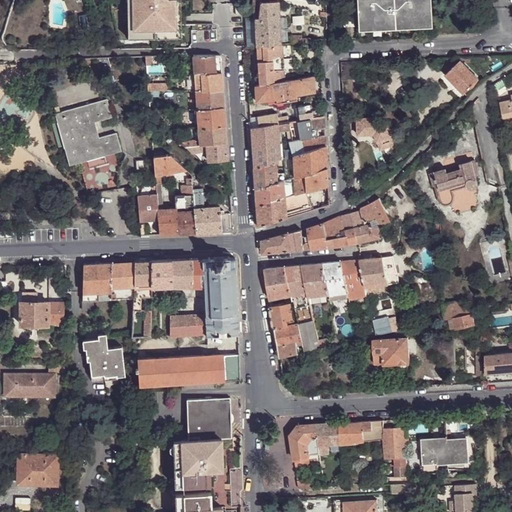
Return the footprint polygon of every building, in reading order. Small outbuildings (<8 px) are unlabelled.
[(125,0),(127,23),(128,23),(129,40),(182,39),(182,24),(181,14),(181,12),(176,12),(176,0),(175,0),(125,0)] [(255,17),(256,45),(260,45),(281,44),(279,1),(268,1),(268,0),(252,0),(252,9),(252,11),(255,11),(255,17)] [(358,0),(359,25),(432,22),(431,0),(358,0)] [(345,26),(354,26),(354,14),(344,15),(345,26)] [(247,45),(249,45),(256,45),(255,17),(245,18),(247,45)] [(256,62),(257,85),(284,80),(283,66),(279,67),(278,56),(283,55),(283,43),(281,44),(260,45),(261,61),(256,62)] [(220,55),(196,55),(198,73),(201,73),(221,73),(220,55)] [(157,56),(145,56),(146,64),(158,64),(157,56)] [(104,58),(105,68),(112,68),(110,58),(104,58)] [(440,68),(446,74),(456,64),(452,59),(448,63),(447,61),(440,68)] [(456,64),(446,74),(465,92),(479,79),(460,60),(456,64)] [(340,66),(341,80),(362,79),(361,66),(340,66)] [(222,90),(221,73),(201,73),(202,89),(222,90)] [(257,85),(255,85),(256,100),(276,97),(276,102),(295,98),(295,94),(314,91),(313,75),(284,80),(257,85)] [(469,97),(482,83),(479,79),(465,92),(469,97)] [(223,106),(222,90),(202,89),(195,90),(195,97),(196,105),(196,108),(197,109),(223,106)] [(107,99),(56,114),(70,166),(122,151),(117,133),(100,138),(96,122),(112,117),(107,99)] [(506,121),(511,119),(511,99),(501,102),(506,121)] [(298,105),(300,119),(319,116),(318,108),(312,109),(312,103),(298,105)] [(198,127),(224,125),(223,106),(197,109),(198,127)] [(257,115),(259,126),(277,123),(279,123),(278,112),(257,115)] [(298,119),(299,139),(303,138),(319,135),(319,129),(324,128),(324,115),(319,116),(300,119),(298,119)] [(379,118),(357,118),(358,135),(370,135),(376,140),(380,150),(396,145),(388,124),(383,125),(379,123),(379,118)] [(251,128),(253,167),(275,160),(278,159),(280,158),(277,123),(259,126),(251,128)] [(226,142),(224,125),(198,127),(199,140),(200,144),(205,144),(226,142)] [(167,137),(171,133),(168,130),(165,127),(161,131),(167,137)] [(319,135),(303,138),(303,151),(325,145),(325,134),(319,135)] [(227,158),(226,142),(205,144),(205,154),(206,160),(227,158)] [(205,154),(205,144),(200,144),(183,146),(192,155),(205,154)] [(304,174),(327,167),(325,145),(303,151),(293,154),(294,176),(304,174)] [(160,172),(184,168),(168,153),(153,155),(155,173),(160,172)] [(144,173),(143,158),(135,159),(137,173),(144,173)] [(253,167),(255,188),(276,181),(276,173),(275,163),(275,160),(253,167)] [(429,173),(433,187),(435,187),(439,200),(439,202),(442,205),(445,207),(449,206),(453,204),(455,201),(455,197),(454,191),(467,187),(470,190),(473,191),(476,189),(478,187),(478,183),(473,161),(460,164),(461,169),(447,173),(446,168),(429,173)] [(258,226),(286,218),(310,211),(311,211),(307,191),(328,185),(327,167),(304,174),(306,191),(296,194),(284,197),(256,204),(258,226)] [(276,173),(276,181),(285,179),(285,172),(276,173)] [(199,191),(195,178),(191,174),(191,184),(192,191),(199,191)] [(276,181),(255,188),(256,204),(284,197),(296,194),(306,191),(304,174),(294,176),(293,176),(285,179),(276,181)] [(181,195),(192,194),(192,191),(191,184),(180,184),(181,195)] [(193,206),(193,208),(201,207),(201,191),(199,191),(192,191),(192,194),(193,206)] [(138,195),(139,219),(158,219),(158,209),(156,193),(138,195)] [(175,206),(193,206),(192,194),(181,195),(175,195),(175,206)] [(379,197),(369,203),(372,207),(380,225),(381,225),(382,226),(391,221),(379,197)] [(194,233),(221,232),(220,217),(219,206),(201,207),(193,208),(193,210),(194,233)] [(361,207),(361,209),(364,221),(369,219),(370,224),(371,224),(371,227),(377,225),(380,225),(372,207),(364,210),(361,207)] [(159,234),(177,234),(175,211),(175,208),(162,209),(158,209),(158,219),(159,234)] [(364,221),(361,209),(352,212),(355,228),(365,225),(364,221)] [(177,234),(194,233),(193,210),(175,211),(177,234)] [(346,230),(355,228),(352,212),(342,215),(346,230)] [(341,215),(323,223),(329,247),(349,245),(358,243),(355,228),(346,230),(342,215),(341,215)] [(303,241),(305,249),(329,247),(323,223),(307,228),(310,240),(307,240),(303,241)] [(380,238),(377,225),(371,227),(371,224),(370,224),(365,225),(355,228),(358,243),(380,238)] [(263,253),(305,249),(303,241),(301,230),(290,233),(274,237),(262,240),(263,253)] [(382,255),(360,259),(366,286),(378,284),(388,282),(382,255)] [(207,259),(202,259),(204,286),(205,286),(205,297),(206,314),(207,334),(207,336),(237,335),(237,321),(238,321),(238,313),(237,313),(236,308),(237,308),(237,306),(236,306),(236,296),(237,296),(237,294),(236,294),(235,284),(237,284),(236,282),(235,282),(235,272),(236,272),(236,270),(235,270),(235,266),(236,266),(235,258),(230,258),(230,257),(229,257),(229,256),(228,256),(228,257),(224,257),(224,256),(222,256),(223,257),(215,258),(215,257),(214,257),(214,258),(210,258),(210,257),(208,257),(208,258),(207,258),(207,259)] [(198,257),(171,259),(171,286),(192,286),(204,286),(202,259),(198,259),(198,257)] [(171,259),(153,260),(152,285),(152,287),(171,286),(171,259)] [(360,259),(342,261),(347,292),(349,301),(357,301),(358,306),(369,305),(367,294),(366,286),(360,259)] [(135,260),(111,261),(111,286),(125,286),(134,285),(135,260)] [(153,260),(135,260),(134,285),(141,285),(146,285),(152,285),(153,260)] [(111,261),(84,263),(84,271),(84,292),(111,290),(111,286),(111,261)] [(342,261),(323,262),(329,294),(347,292),(342,261)] [(323,262),(303,264),(310,297),(318,295),(329,294),(323,262)] [(285,266),(291,295),(293,295),(296,307),(311,304),(310,297),(303,264),(285,266)] [(265,268),(270,299),(291,295),(285,266),(265,268)] [(378,284),(366,286),(367,294),(380,292),(378,284)] [(134,298),(134,285),(125,286),(125,290),(124,290),(123,298),(134,298)] [(125,286),(111,286),(111,290),(111,299),(123,298),(124,290),(125,290),(125,286)] [(192,286),(171,286),(171,296),(191,297),(192,286)] [(205,286),(204,286),(192,286),(191,297),(205,297),(205,286)] [(111,299),(111,290),(84,292),(84,300),(95,299),(111,299)] [(21,301),(35,301),(35,292),(21,292),(21,301)] [(330,299),(329,294),(318,295),(321,307),(331,305),(330,299)] [(318,295),(310,297),(311,304),(315,320),(315,321),(323,319),(321,307),(318,295)] [(206,314),(205,297),(191,297),(191,315),(206,314)] [(443,302),(443,320),(448,319),(453,317),(451,310),(466,306),(464,298),(443,302)] [(95,311),(95,299),(84,300),(84,311),(95,311)] [(48,323),(48,301),(35,301),(21,301),(20,301),(19,324),(28,324),(28,328),(31,331),(32,331),(36,331),(37,331),(39,328),(39,324),(48,325),(48,323)] [(61,301),(48,301),(48,323),(64,324),(64,304),(61,301)] [(271,307),(275,328),(288,326),(287,321),(293,320),(291,303),(271,307)] [(451,310),(453,317),(470,314),(469,308),(469,306),(466,306),(451,310)] [(191,315),(171,316),(171,336),(204,334),(206,334),(207,334),(206,314),(191,315)] [(470,314),(453,317),(455,327),(473,323),(470,314)] [(374,329),(375,335),(391,332),(388,316),(372,319),(374,329)] [(298,323),(298,324),(303,344),(303,346),(320,343),(315,321),(315,320),(298,323)] [(275,328),(280,357),(298,353),(297,346),(303,344),(298,324),(288,326),(275,328)] [(363,332),(364,338),(372,336),(375,335),(374,329),(363,332)] [(91,360),(93,375),(105,374),(105,376),(118,374),(118,377),(126,375),(122,347),(108,348),(107,334),(99,335),(100,339),(84,340),(84,349),(87,348),(88,360),(91,360)] [(407,337),(372,340),(374,364),(383,364),(383,365),(397,364),(398,369),(408,368),(408,362),(409,362),(407,337)] [(303,346),(304,352),(321,348),(320,343),(303,346)] [(511,371),(511,351),(485,354),(485,373),(511,371)] [(240,379),(239,353),(138,358),(139,385),(240,379)] [(67,372),(67,362),(48,362),(48,372),(67,372)] [(54,395),(54,374),(4,374),(4,395),(54,395)] [(210,469),(213,469),(223,469),(222,438),(232,438),(230,397),(187,400),(189,440),(174,440),(176,486),(211,484),(210,476),(210,469)] [(383,420),(372,421),(372,430),(373,440),(384,438),(383,429),(383,427),(383,420)] [(372,421),(362,422),(363,441),(373,440),(372,430),(372,421)] [(362,422),(339,423),(339,444),(352,443),(363,441),(362,422)] [(317,437),(318,446),(329,444),(327,424),(327,423),(315,424),(317,437)] [(339,423),(327,424),(329,444),(339,444),(339,423)] [(306,438),(317,437),(315,424),(298,425),(291,434),(294,458),(308,457),(308,453),(306,438)] [(405,457),(404,426),(383,427),(383,429),(384,438),(385,458),(394,458),(405,457)] [(52,444),(66,444),(66,436),(52,435),(52,444)] [(422,438),(423,463),(436,462),(437,462),(459,461),(458,441),(448,442),(448,439),(447,435),(446,435),(446,437),(422,438)] [(468,459),(468,460),(473,464),(473,462),(475,462),(469,438),(469,437),(468,436),(467,436),(466,436),(465,436),(465,437),(464,437),(464,438),(467,438),(468,459)] [(308,453),(319,452),(318,446),(317,437),(306,438),(308,453)] [(457,439),(458,441),(459,461),(468,460),(468,459),(467,438),(464,438),(457,439)] [(421,441),(413,441),(413,453),(421,453),(421,441)] [(57,454),(17,453),(16,463),(12,463),(11,465),(11,469),(11,472),(12,472),(16,472),(15,482),(55,483),(57,454)] [(500,455),(500,466),(508,465),(508,455),(500,455)] [(406,464),(405,457),(394,458),(394,464),(395,477),(407,477),(406,464)] [(468,460),(459,461),(437,462),(437,468),(468,469),(469,468),(471,468),(472,467),(473,466),(473,464),(468,460)] [(501,480),(509,479),(508,465),(500,466),(501,480)] [(299,488),(311,487),(310,478),(297,480),(299,488)] [(390,484),(391,492),(422,491),(422,482),(390,484)] [(462,511),(478,511),(479,510),(483,509),(482,495),(478,495),(477,482),(455,484),(456,499),(450,500),(451,511),(455,511),(462,511)] [(212,507),(212,500),(211,492),(176,493),(176,511),(222,511),(222,506),(215,507),(212,507)] [(344,501),(345,511),(377,511),(377,499),(344,501)] [(345,511),(344,501),(337,501),(337,511),(345,511)]
